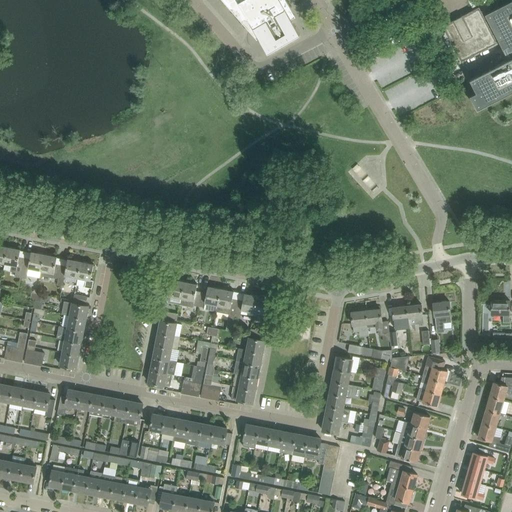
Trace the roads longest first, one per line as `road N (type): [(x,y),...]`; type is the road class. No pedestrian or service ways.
road 1 (residential): [(438,265),(440,211),(332,33)]
road 2 (residential): [(313,430),(80,386)]
road 3 (unclassified): [(339,286),(109,246)]
road 4 (residential): [(332,33),(250,64),(193,0)]
road 5 (residential): [(435,511),(475,366)]
road 6 (residential): [(313,430),(339,286)]
road 7 (residential): [(80,386),(109,246)]
